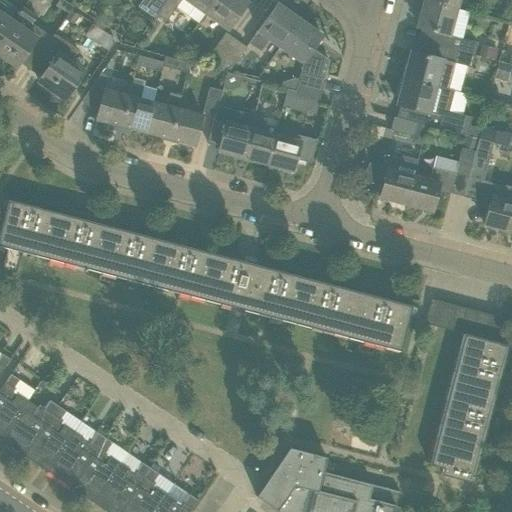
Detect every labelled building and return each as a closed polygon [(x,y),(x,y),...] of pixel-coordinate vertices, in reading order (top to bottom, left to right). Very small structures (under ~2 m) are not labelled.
[(71,10),(73,7),(62,0),(59,0),(55,6),(68,14),(71,10)] [(155,14),(164,0),(149,0),(145,7),(155,14)] [(176,7),(197,23),(213,0),(164,0),(155,14),(166,22),(176,7)] [(213,0),(197,23),(198,23),(205,13),(228,29),(246,2),(243,0),(213,0)] [(420,15),(417,27),(428,30),(425,42),(445,47),(474,55),(477,43),(457,37),(451,36),(453,26),(458,9),(425,0),(421,15),(420,15)] [(425,0),(458,9),(460,0),(425,0)] [(0,12),(6,5),(0,1),(0,39),(12,22),(0,13),(0,12)] [(269,39),(279,46),(297,20),(285,12),(286,11),(276,4),(248,43),(260,52),(269,39)] [(29,69),(29,70),(52,37),(33,23),(37,17),(24,7),(13,22),(12,22),(0,39),(0,55),(16,66),(22,57),(32,64),(29,69)] [(68,14),(66,18),(73,23),(78,15),(71,10),(68,14)] [(297,20),(279,46),(302,62),(298,79),(294,78),(282,82),(281,87),(287,89),(295,91),(297,84),(321,90),(324,78),(323,78),(324,74),(325,74),(328,60),(312,48),(321,36),(311,29),(310,30),(297,20)] [(225,32),(210,53),(221,60),(235,40),(225,32)] [(54,33),(52,37),(29,70),(30,70),(33,65),(43,72),(37,81),(64,99),(83,71),(69,61),(77,49),(54,33)] [(107,33),(99,45),(108,51),(113,44),(112,36),(107,33)] [(221,60),(231,68),(246,47),(235,40),(221,60)] [(481,45),(478,56),(490,59),(493,48),(481,45)] [(408,63),(405,77),(448,89),(454,63),(471,67),(474,55),(445,47),(442,59),(410,51),(407,63),(408,63)] [(161,72),(163,66),(164,62),(163,62),(138,56),(136,65),(161,72)] [(163,62),(164,62),(163,66),(186,72),(188,63),(165,56),(163,62)] [(511,66),(498,63),(494,79),(507,82),(511,66)] [(101,73),(81,101),(97,112),(95,118),(120,125),(128,96),(104,89),(107,77),(101,73)] [(419,110),(415,122),(419,123),(425,125),(426,125),(426,126),(429,127),(429,126),(464,135),(466,136),(468,126),(471,117),(448,111),(454,91),(448,89),(405,77),(401,93),(399,92),(396,104),(419,110)] [(128,96),(120,125),(145,132),(152,102),(140,99),(143,85),(132,82),(128,96)] [(287,89),(285,94),(318,103),(321,90),(297,84),(295,91),(287,89)] [(202,111),(214,114),(217,105),(220,90),(208,87),(202,111)] [(152,102),(145,132),(169,138),(180,95),(170,93),(166,106),(152,102)] [(285,94),(282,106),(314,115),(318,103),(285,94)] [(180,95),(169,138),(194,145),(202,115),(177,109),(181,96),(180,95)] [(220,143),(217,151),(242,157),(253,115),(217,105),(214,114),(208,140),(220,143)] [(266,118),(253,115),(242,157),(267,164),(275,135),(263,132),(265,125),(266,118)] [(412,136),(415,122),(393,117),(390,130),(409,135),(412,136)] [(275,135),(267,164),(292,170),(295,159),(310,163),(316,139),(301,135),(276,129),(275,135)] [(464,135),(461,148),(474,152),(477,139),(466,136),(464,135)] [(471,166),(465,191),(490,197),(483,225),(509,232),(511,218),(511,187),(504,185),(503,186),(481,180),(484,169),(491,142),(477,139),(474,152),(470,166),(471,166)] [(438,184),(465,191),(471,166),(470,166),(474,152),(461,148),(458,163),(457,162),(454,173),(432,168),(428,180),(412,176),(405,204),(431,211),(438,184)] [(378,197),(405,204),(412,176),(415,163),(416,159),(399,155),(398,158),(383,155),(380,166),(368,163),(363,181),(381,186),(378,197)] [(374,337),(373,344),(375,338),(385,340),(383,347),(400,351),(409,316),(394,312),(395,307),(372,301),(371,305),(342,298),(343,293),(320,287),(319,292),(290,284),(291,279),(268,273),(267,278),(253,274),(254,270),(229,263),(228,268),(199,260),(200,255),(177,249),(176,254),(147,247),(148,242),(125,236),(124,241),(95,233),(96,228),(73,222),(72,227),(43,219),(44,214),(21,208),(20,213),(5,209),(0,226),(0,246),(11,249),(13,243),(23,245),(21,252),(22,252),(24,245),(34,248),(32,255),(230,306),(228,315),(241,318),(243,310),(363,341),(364,335),(374,337)] [(424,323),(447,329),(454,305),(430,299),(424,323)] [(454,305),(447,329),(459,332),(465,308),(454,305)] [(465,308),(459,332),(462,333),(471,335),(477,311),(465,308)] [(477,311),(471,335),(482,339),(489,314),(477,311)] [(489,314),(482,339),(494,342),(500,317),(489,314)] [(471,335),(462,333),(431,453),(437,455),(434,466),(469,475),(470,468),(465,467),(474,433),(480,434),(486,411),(481,410),(488,380),(493,381),(499,358),(494,357),(499,343),(494,342),(482,339),(471,335)] [(0,353),(0,374),(10,359),(1,353),(1,354),(0,353)] [(0,438),(0,439),(0,440),(27,400),(17,394),(14,397),(11,395),(15,388),(14,387),(19,380),(10,374),(0,388),(0,431),(4,434),(0,438)] [(27,400),(0,440),(1,440),(4,434),(13,440),(9,446),(23,455),(57,405),(49,400),(44,408),(42,406),(37,413),(34,411),(36,407),(27,400)] [(47,471),(73,432),(63,425),(61,429),(57,426),(62,420),(60,418),(65,411),(57,405),(23,455),(38,465),(41,459),(50,465),(46,471),(47,471)] [(55,477),(70,487),(103,437),(95,431),(95,432),(80,422),(73,432),(47,471),(51,465),(59,471),(55,477)] [(103,437),(70,487),(84,496),(88,491),(97,497),(119,463),(126,453),(111,443),(111,442),(103,437)] [(393,511),(395,505),(392,504),(393,500),(396,501),(399,491),(382,487),(381,491),(371,489),(372,484),(335,475),(338,464),(324,460),(325,457),(323,456),(288,447),(255,496),(278,511),(393,511)] [(97,497),(93,502),(97,497),(106,503),(102,508),(107,511),(119,511),(150,468),(141,462),(136,470),(135,469),(130,475),(127,473),(129,470),(119,463),(97,497)] [(150,468),(119,511),(153,511),(166,494),(173,484),(158,474),(158,473),(150,468)] [(166,494),(153,511),(188,511),(197,500),(188,494),(183,501),(181,500),(177,507),(173,505),(176,501),(166,494)]
